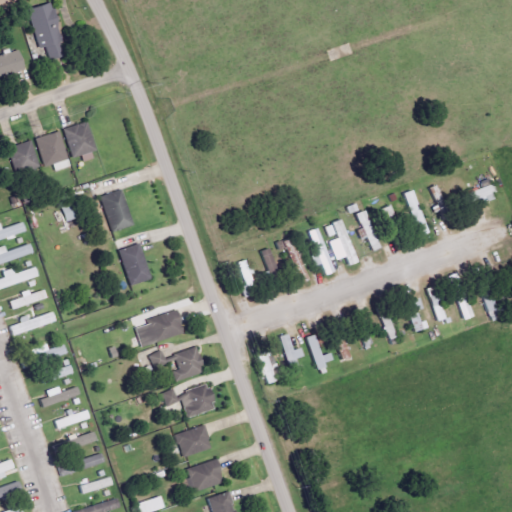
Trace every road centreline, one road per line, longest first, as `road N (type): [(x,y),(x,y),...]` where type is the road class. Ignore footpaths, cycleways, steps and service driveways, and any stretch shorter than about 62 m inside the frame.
road 1 (tertiary): [(283,511),(147,109),(99,0)]
road 2 (residential): [(219,328),(477,233)]
road 3 (residential): [(0,116),(130,72)]
